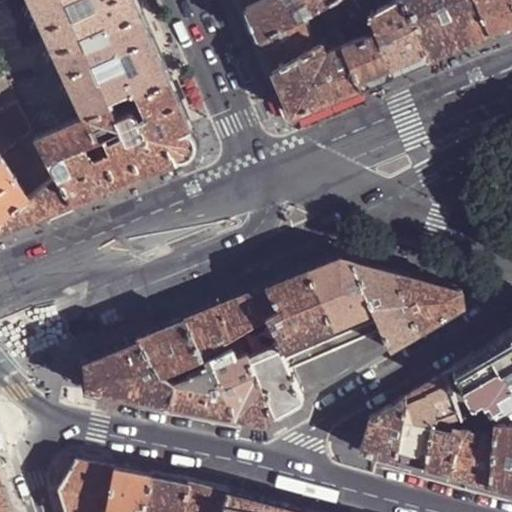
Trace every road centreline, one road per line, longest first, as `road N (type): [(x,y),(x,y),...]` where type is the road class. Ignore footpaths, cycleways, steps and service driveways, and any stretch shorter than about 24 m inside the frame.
road 1 (residential): [(257,458),(511,298)]
road 2 (secondary): [(511,92),(420,114),(260,172)]
road 3 (residential): [(52,418),(257,458)]
road 4 (residential): [(257,458),(447,509)]
road 5 (secondary): [(260,172),(185,0)]
road 6 (secondary): [(360,205),(429,176),(511,124)]
road 7 (secondary): [(360,205),(511,251)]
road 8 (secondary): [(0,298),(144,238)]
road 9 (secondary): [(260,172),(144,238)]
